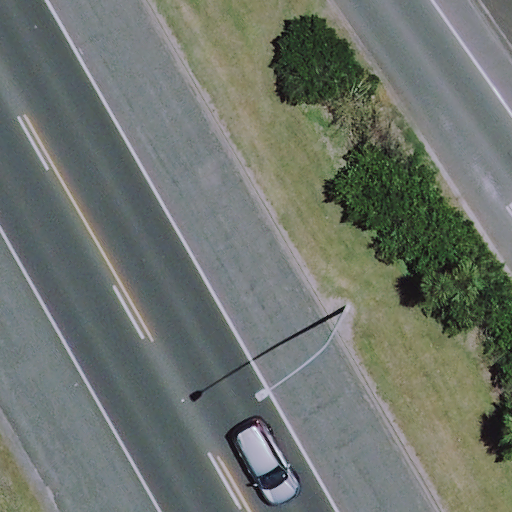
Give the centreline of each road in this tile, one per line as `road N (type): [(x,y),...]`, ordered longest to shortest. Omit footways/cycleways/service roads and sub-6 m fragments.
road 1 (secondary): [(276,511),(0,21)]
road 2 (secondary): [(396,0),(511,162)]
